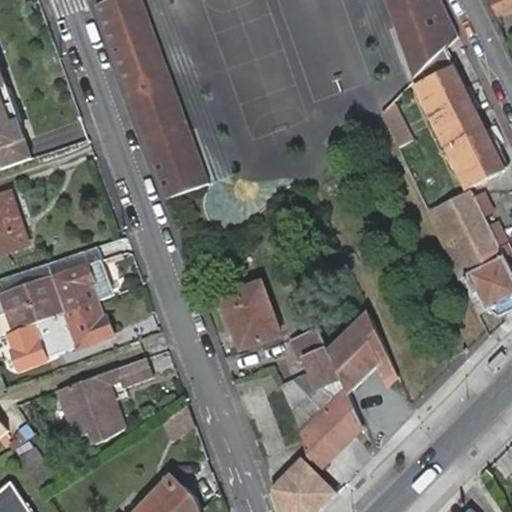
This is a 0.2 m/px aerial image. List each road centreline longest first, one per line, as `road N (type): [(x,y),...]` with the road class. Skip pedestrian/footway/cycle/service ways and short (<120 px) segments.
road 1 (residential): [(67,0),(257,511)]
road 2 (primary): [(386,511),(511,386)]
